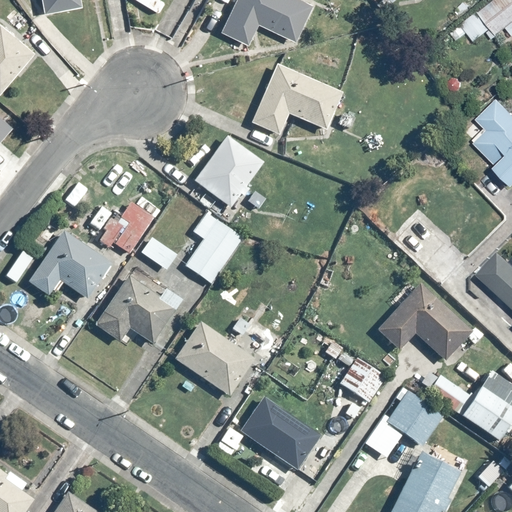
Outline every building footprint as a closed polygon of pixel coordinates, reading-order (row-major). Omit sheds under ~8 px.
[(39,0),(42,12),(79,5),(77,0),(39,0)] [(313,4),(303,0),(235,0),(221,30),(247,43),(258,22),(295,41),(313,4)] [(511,0),(492,0),(456,29),(469,45),(487,29),(494,37),(505,28),(511,36),(511,0)] [(36,50),(0,20),(0,90),(1,92),(36,50)] [(342,92),(276,64),(251,122),(280,134),(289,114),(327,129),(342,92)] [(489,128),(477,140),(503,166),(497,172),(511,186),(511,109),(498,96),(478,117),(489,128)] [(264,161),(227,135),(195,180),(232,206),(264,161)] [(98,202),(84,224),(90,228),(92,225),(102,232),(96,241),(110,250),(115,243),(128,252),(149,223),(153,225),(162,211),(140,196),(124,220),(98,202)] [(232,231),(206,212),(192,231),(202,238),(184,264),(210,283),(242,238),(232,231)] [(112,262),(64,229),(29,280),(53,297),(63,282),(87,298),(112,262)] [(176,253),(151,237),(140,253),(166,269),(176,253)] [(511,261),(501,251),(479,275),(511,306),(511,261)] [(158,296),(125,274),(107,302),(93,323),(124,343),(132,330),(154,345),(184,300),(164,287),(158,296)] [(444,362),(465,339),(474,348),(486,336),(472,323),(468,327),(421,282),(376,330),(397,350),(414,333),(444,362)] [(255,359),(201,321),(175,357),(229,396),(255,359)] [(385,375),(356,356),(332,341),(324,352),(349,368),(339,383),(368,401),(385,375)] [(470,397),(437,373),(424,390),(458,415),(459,413),(499,440),(511,421),(511,384),(489,369),(470,397)] [(387,458),(404,433),(421,445),(443,414),(406,388),(387,415),(383,412),(363,441),(387,458)] [(322,437),(260,393),(236,427),(298,471),(322,437)] [(390,511),(440,511),(442,510),(444,511),(451,499),(448,498),(462,472),(424,451),(390,511)] [(0,511),(23,511),(34,496),(0,472),(0,511)] [(96,511),(68,492),(54,511),(96,511)]
